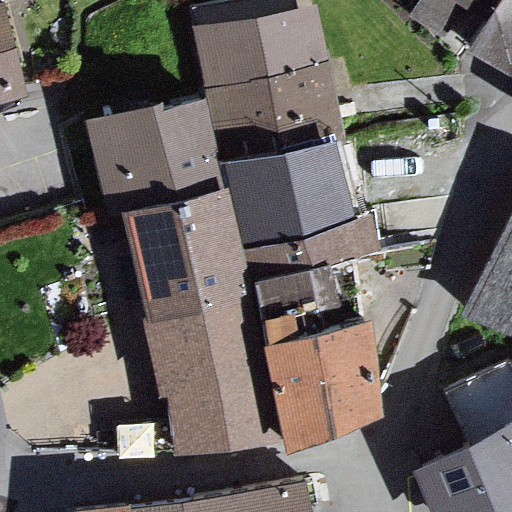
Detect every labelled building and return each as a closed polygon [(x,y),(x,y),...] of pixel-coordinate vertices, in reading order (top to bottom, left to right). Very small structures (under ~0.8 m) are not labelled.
[(467,0),(416,0),(407,13),(441,34),(467,0)] [(511,0),(483,0),(479,8),(462,41),(511,68),(511,0)] [(0,103),(29,95),(5,1),(0,2),(0,103)] [(307,4),(186,28),(213,163),(325,139),(327,149),(339,145),(307,4)] [(142,95),(82,116),(105,211),(207,189),(189,98),(145,105),(142,95)] [(325,139),(213,163),(233,239),(345,211),(327,149),(325,139)] [(511,172),(448,312),(511,342),(511,172)] [(207,189),(105,211),(165,463),(272,452),(244,335),(226,242),(215,187),(207,189)] [(366,255),(354,209),(226,242),(244,335),(330,315),(312,261),(366,255)] [(345,317),(244,335),(272,452),(367,410),(345,317)] [(511,413),(489,423),(511,464),(511,413)] [(504,511),(511,509),(511,464),(489,423),(403,473),(422,511),(504,511)] [(297,511),(291,482),(50,510),(50,511),(297,511)]
